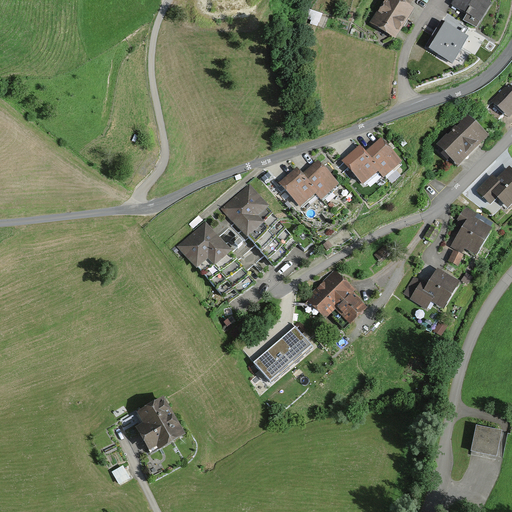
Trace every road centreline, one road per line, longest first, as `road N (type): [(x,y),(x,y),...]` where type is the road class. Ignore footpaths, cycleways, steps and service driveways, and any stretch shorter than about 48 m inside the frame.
road 1 (unclassified): [(411,109),(149,207),(0,223)]
road 2 (unclassified): [(511,276),(469,339),(429,511)]
road 3 (residential): [(315,369),(388,292),(429,213)]
road 4 (residential): [(271,282),(286,289),(382,231),(429,213)]
road 5 (unclassified): [(511,48),(485,77),(411,109)]
